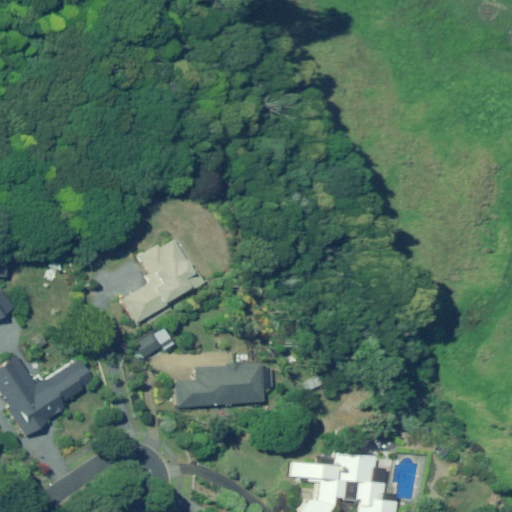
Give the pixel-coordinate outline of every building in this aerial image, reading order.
[(190,269),(173,240),(173,239),(159,247),(157,243),(138,254),(149,273),(146,274),(150,282),(123,297),(122,298),(136,322),(144,317),(171,301),(176,298),(174,295),(182,291),(184,293),(202,282),(198,275),(193,267),(190,269)] [(0,316),(11,309),(13,308),(0,289),(0,316)] [(157,348),(167,342),(157,327),(134,343),(144,357),(150,353),(157,348)] [(34,384),(29,377),(15,354),(0,363),(0,392),(4,399),(9,406),(6,407),(12,416),(12,417),(24,436),(27,434),(44,423),(47,421),(45,419),(52,414),(56,412),(63,407),(60,402),(82,388),(80,386),(91,379),(77,359),(44,380),(43,378),(41,379),(34,384)] [(261,368),(261,362),(239,364),(239,362),(235,362),(225,363),(225,365),(194,367),(195,379),(174,381),(177,407),(215,404),(237,403),(264,401),(263,387),(271,386),(270,367),(261,368)] [(37,374),(40,372),(42,368),(40,365),(36,364),(32,366),(31,369),(33,373),(37,374)] [(318,376),(306,381),(309,390),(322,385),(318,376)] [(364,456),(341,453),(334,453),(333,457),(332,466),(316,464),(293,462),(291,476),(301,477),(301,480),(320,482),(318,500),(309,499),(301,511),(328,511),(333,506),(334,497),(342,498),(342,499),(350,500),(354,501),(354,499),(360,499),(360,505),(357,505),(356,511),(392,511),(393,502),(378,500),(378,492),(381,492),(381,483),(367,482),(368,466),(371,467),(372,459),(372,457),(364,456)]
